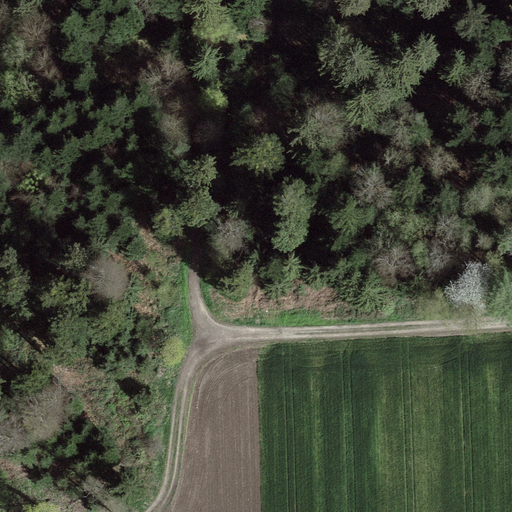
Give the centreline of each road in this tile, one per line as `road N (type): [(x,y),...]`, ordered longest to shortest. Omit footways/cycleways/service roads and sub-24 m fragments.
road 1 (track): [(185,0),(197,195),(191,305),(204,333)]
road 2 (track): [(204,333),(511,314)]
road 3 (track): [(152,511),(204,333)]
